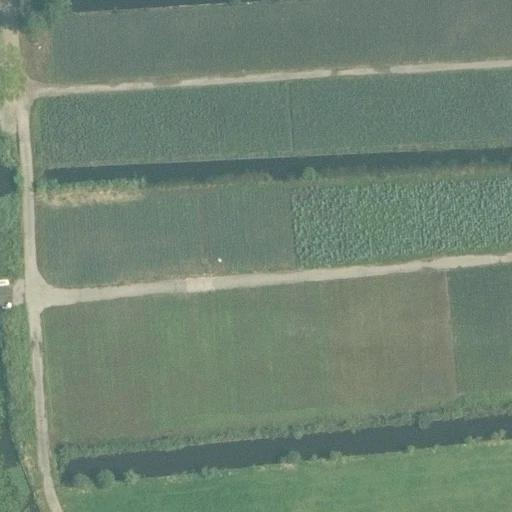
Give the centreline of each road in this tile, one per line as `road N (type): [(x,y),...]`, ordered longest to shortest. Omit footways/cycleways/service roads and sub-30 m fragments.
road 1 (track): [(511,63),(24,92),(13,102)]
road 2 (track): [(34,297),(511,257)]
road 3 (track): [(0,94),(22,115),(45,467),(56,511)]
